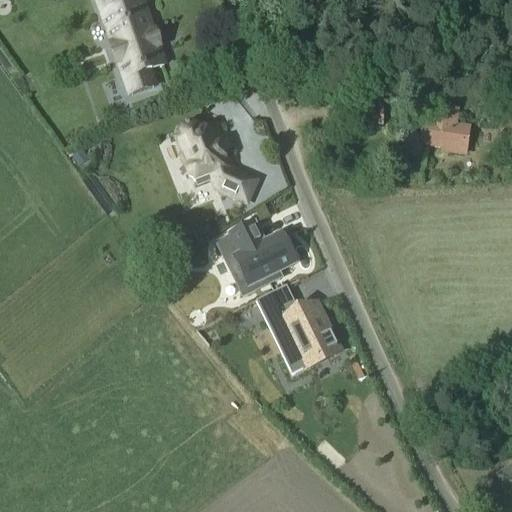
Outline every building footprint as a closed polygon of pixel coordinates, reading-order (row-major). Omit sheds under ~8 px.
[(126,9),(123,0),(95,0),(102,20),(103,20),(113,47),(110,48),(116,67),(129,63),(134,79),(163,68),(157,51),(159,50),(153,35),(152,35),(145,18),(133,22),(129,8),(126,9)] [(153,0),(132,0),(135,11),(155,7),(153,0)] [(154,0),(160,17),(191,6),(188,0),(154,0)] [(374,132),(377,111),(351,107),(348,129),(374,132)] [(432,127),(425,126),(422,147),(465,154),(468,132),(453,130),(456,114),(434,111),(432,127)] [(511,125),(504,124),(501,144),(511,145),(511,125)] [(182,140),(179,141),(195,184),(209,179),(214,191),(243,205),(253,183),(230,172),(213,128),(199,133),(197,128),(192,126),(183,130),(180,135),(182,140)] [(252,226),(214,244),(242,300),(280,282),(277,276),(294,267),(283,244),(265,252),(252,226)] [(218,284),(201,293),(223,335),(240,327),(218,284)] [(285,290),(255,305),(267,330),(277,325),(290,350),(279,355),(291,378),(337,356),(315,309),(299,317),(285,290)] [(504,484),(500,486),(508,498),(511,496),(511,498),(511,472),(501,480),(504,484)]
